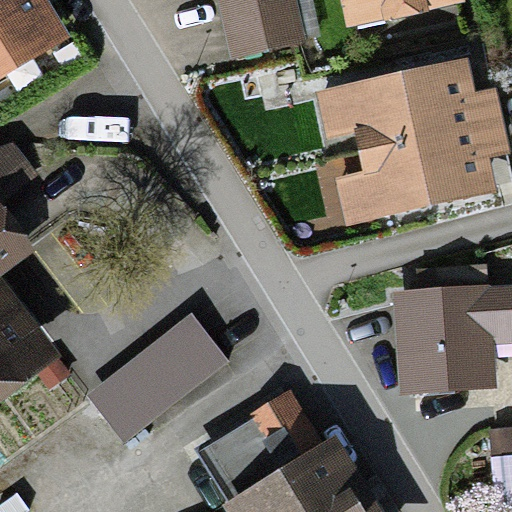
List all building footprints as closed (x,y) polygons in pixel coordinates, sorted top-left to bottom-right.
[(0,0),(0,42),(49,13),(41,0),(0,0)] [(227,0),(239,53),(297,40),(287,0),(227,0)] [(349,0),(353,16),(386,9),(398,17),(415,13),(423,1),(425,0),(349,0)] [(363,152),(470,129),(457,70),(350,94),(363,152)] [(470,129),(363,152),(376,211),(483,187),(470,129)] [(0,366),(41,336),(0,282),(0,233),(15,222),(0,202),(0,161),(7,156),(0,147),(0,366)] [(389,277),(394,374),(479,370),(477,338),(504,337),(501,272),(389,277)] [(86,398),(123,443),(223,361),(186,316),(86,398)] [(209,443),(252,511),(359,511),(287,395),(209,443)] [(511,428),(491,430),(494,462),(511,460),(511,428)]
